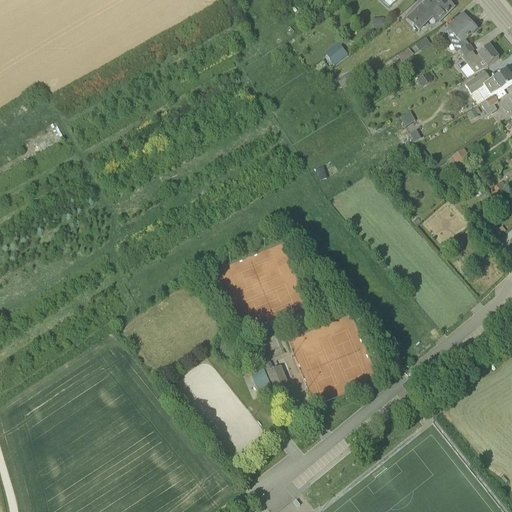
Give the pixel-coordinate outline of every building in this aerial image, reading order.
[(449,12),(453,9),(444,0),(438,0),(437,0),(429,0),(409,20),(420,31),(426,24),(427,25),(432,20),(438,26),(442,21),(441,20),(447,14),(448,14),(449,13),(449,12)] [(468,39),(470,37),(476,31),(463,16),(445,32),(450,38),(449,39),(456,54),(460,52),(469,46),(465,41),(468,38),(468,39)] [(418,51),(431,46),(428,39),(416,44),(418,51)] [(460,52),(465,58),(472,53),(474,52),(470,45),(469,46),(460,52)] [(478,56),(467,66),(475,75),(480,72),(481,72),(483,71),(488,68),(499,60),(489,47),(478,56)] [(342,62),(349,56),(344,50),(336,56),(342,62)] [(414,56),(408,50),(398,56),(403,63),(414,56)] [(358,79),(353,71),(336,81),(341,89),(358,79)] [(492,81),(490,82),(485,73),(465,86),(471,96),(477,92),(484,102),(491,98),(500,93),(511,84),(511,78),(507,71),(492,81)] [(422,76),(416,81),(421,88),(427,84),(422,76)] [(498,103),(494,96),(480,105),(484,111),(498,103)] [(511,108),(511,98),(511,99),(511,100),(510,102),(503,107),(507,112),(511,108)] [(477,115),(475,111),(474,110),(468,114),(472,121),(479,117),(477,115)] [(406,128),(416,122),(411,114),(401,119),(406,128)] [(417,132),(410,136),(415,144),(422,140),(417,132)] [(471,162),(464,150),(451,158),(447,160),(450,166),(454,163),(458,170),(471,162)] [(507,190),(502,183),(491,191),(496,198),(507,190)] [(502,227),(495,233),(498,238),(506,232),(502,227)] [(264,366),(274,389),(277,399),(291,393),(281,367),(273,370),(270,364),(264,366)] [(259,395),(271,390),(263,372),(252,376),(259,395)]
